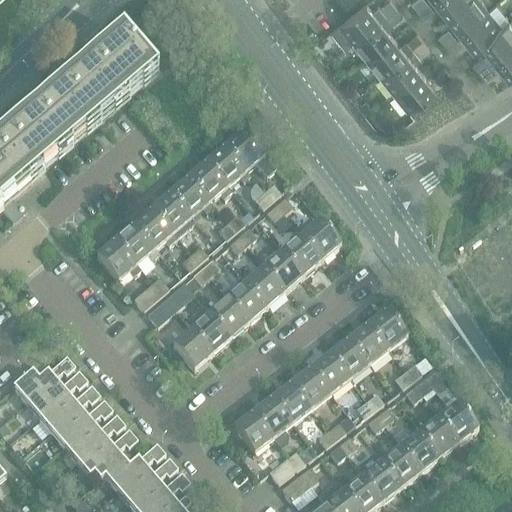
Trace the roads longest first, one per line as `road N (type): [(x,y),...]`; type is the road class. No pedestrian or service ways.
road 1 (residential): [(176,436),(406,249)]
road 2 (tertiary): [(374,201),(221,0)]
road 3 (residential): [(176,436),(13,251)]
road 4 (tertiary): [(511,410),(406,249)]
road 5 (residential): [(13,251),(142,138)]
road 6 (residential): [(374,201),(511,114)]
